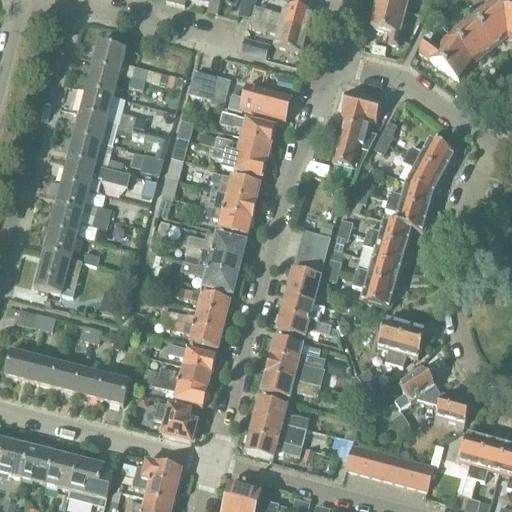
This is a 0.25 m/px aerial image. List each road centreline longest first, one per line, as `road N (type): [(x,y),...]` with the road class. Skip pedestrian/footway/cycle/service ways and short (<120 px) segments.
road 1 (residential): [(211,464),(332,63)]
road 2 (residential): [(0,288),(75,2)]
road 3 (residential): [(511,395),(482,381),(465,350),(450,255),(456,218),(493,146)]
road 4 (residential): [(211,464),(0,408)]
road 5 (residential): [(394,511),(211,464)]
road 6 (residential): [(493,146),(404,79),(332,63)]
road 7 (residential): [(231,42),(75,2)]
